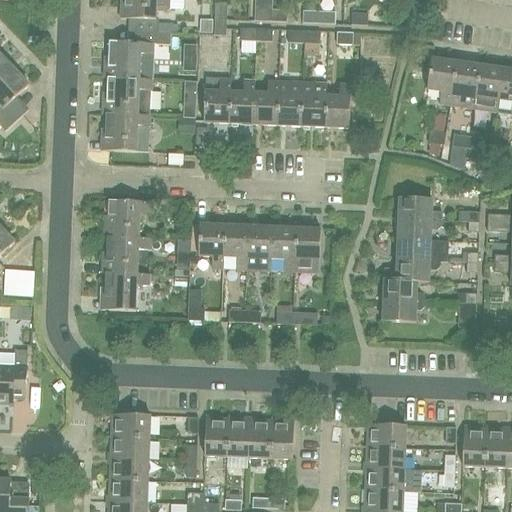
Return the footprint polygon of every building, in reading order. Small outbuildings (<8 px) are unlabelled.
[(168,0),(120,0),(120,19),(155,21),(156,11),(165,11),(168,9),(168,0)] [(191,8),(190,0),(176,0),(176,8),(191,8)] [(214,20),(226,21),(226,4),(214,4),(214,20)] [(254,23),(270,23),(271,10),(254,10),(254,23)] [(271,10),(270,23),(287,24),(287,11),(271,10)] [(302,25),(318,25),(318,12),(302,12),(302,25)] [(318,12),(318,25),(335,26),(335,13),(318,12)] [(351,14),(350,27),(367,27),(367,14),(351,14)] [(225,38),(226,21),(214,20),(213,37),(225,38)] [(157,34),(171,34),(172,34),(172,24),(157,24),(157,34)] [(256,42),(256,30),(239,29),(239,42),(256,42)] [(272,30),(256,30),(256,42),(272,43),(272,30)] [(303,44),(304,32),(288,31),(287,44),(303,44)] [(320,32),(304,32),(303,44),(320,45),(320,32)] [(336,46),(353,47),(353,45),(353,37),(353,33),(336,33),(336,46)] [(171,46),(171,34),(157,34),(157,47),(171,46)] [(103,80),(107,80),(150,81),(152,81),(152,69),(146,69),(144,65),(139,65),(139,56),(152,57),(152,45),(108,43),(108,59),(104,59),(103,80)] [(191,54),(190,73),(202,74),(202,54),(191,54)] [(0,80),(12,69),(0,56),(0,80)] [(448,107),(455,64),(431,61),(426,92),(440,93),(438,106),(448,107)] [(455,64),(448,107),(473,111),(474,98),(479,68),(455,64)] [(496,114),(498,102),(503,71),(479,68),(474,98),(473,111),(496,114)] [(28,87),(12,69),(0,80),(0,128),(5,134),(23,117),(10,104),(28,87)] [(511,72),(503,71),(498,102),(511,104),(509,116),(511,116),(511,72)] [(101,115),(105,115),(149,118),(150,81),(107,80),(106,94),(102,94),(101,115)] [(203,124),(228,125),(229,93),(230,81),(206,80),(203,124)] [(228,125),(251,127),(253,94),(253,82),(244,81),(243,94),(229,93),(228,125)] [(253,94),(251,127),(276,128),(277,96),(278,83),(267,83),(267,95),(253,94)] [(279,83),(278,83),(277,96),(276,128),(300,129),(301,97),(301,84),(291,84),(291,90),(278,90),(279,83)] [(323,130),(324,98),(325,85),(316,85),(301,84),(301,97),(300,129),(323,130)] [(339,99),(324,98),(323,130),(348,131),(350,86),(340,86),(339,99)] [(195,120),(195,109),(183,108),(183,119),(195,120)] [(148,128),(149,118),(105,115),(104,131),(100,130),(99,152),(135,154),(135,153),(146,154),(148,128)] [(469,138),(467,151),(483,153),(485,140),(475,139),(477,130),(471,129),(469,138)] [(444,147),(445,135),(429,132),(427,145),(444,147)] [(466,150),(467,151),(469,138),(453,136),(451,149),(452,149),(449,166),(463,171),(466,150)] [(167,166),(182,167),(182,156),(168,156),(167,166)] [(397,222),(442,223),(442,214),(430,214),(431,201),(398,200),(397,222)] [(103,240),(107,240),(139,241),(140,216),(153,217),(153,205),(109,203),(109,219),(104,218),(103,240)] [(468,223),(468,224),(478,224),(478,213),(468,213),(459,213),(458,223),(468,223)] [(487,225),(511,225),(511,217),(495,217),(495,216),(487,216),(487,225)] [(396,243),(429,243),(430,232),(436,232),(441,228),(442,223),(397,222),(396,243)] [(478,224),(468,224),(467,234),(478,234),(478,224)] [(511,234),(511,225),(487,225),(487,233),(495,233),(495,234),(511,234)] [(222,273),(223,259),(224,227),(199,226),(197,258),(211,259),(211,272),(222,273)] [(224,227),(223,259),(235,259),(235,272),(247,273),(249,229),(224,227)] [(0,258),(14,245),(0,229),(0,274),(4,270),(0,266),(0,258)] [(249,229),(247,273),(271,274),(271,261),(273,230),(249,229)] [(293,275),(295,231),(273,230),(271,261),(284,261),(283,275),(293,275)] [(320,232),(295,231),(293,275),(318,276),(320,232)] [(101,275),(105,275),(137,276),(138,252),(151,252),(151,241),(139,241),(107,240),(106,254),(102,254),(101,275)] [(190,251),(191,243),(178,243),(178,251),(190,251)] [(396,263),(440,264),(445,264),(445,244),(429,243),(396,243),(396,263)] [(493,257),(493,266),(511,266),(511,248),(511,257),(493,257)] [(466,254),(466,263),(466,265),(477,265),(477,254),(466,254)] [(384,269),(383,282),(416,284),(428,284),(429,273),(435,273),(440,268),(440,264),(396,263),(396,270),(384,269)] [(466,265),(466,274),(466,275),(476,275),(477,265),(466,265)] [(511,266),(493,266),(493,274),(511,275),(510,287),(511,287),(511,300),(511,299),(511,266)] [(150,277),(137,276),(105,275),(104,290),(101,290),(100,312),(135,313),(136,287),(149,288),(150,277)] [(416,284),(383,282),(382,302),(424,304),(424,298),(420,295),(416,295),(416,284)] [(205,310),(200,310),(201,292),(188,291),(187,322),(204,323),(205,310)] [(464,305),(475,305),(475,295),(465,295),(464,305)] [(424,304),(382,302),(382,324),(415,325),(415,313),(419,313),(424,309),(424,304)] [(474,330),(475,305),(464,305),(458,305),(457,329),(474,330)] [(31,309),(18,308),(17,322),(31,322),(31,309)] [(244,325),(245,312),(228,312),(227,324),(244,325)] [(260,312),(245,312),(244,325),(260,325),(260,312)] [(275,326),(292,327),(292,314),(275,313),(275,326)] [(300,326),(317,327),(317,315),(300,314),(300,326)] [(0,406),(13,407),(13,399),(24,400),(26,352),(14,352),(14,355),(0,354),(0,406)] [(111,438),(148,439),(149,417),(111,416),(111,438)] [(188,419),(187,436),(197,436),(198,420),(188,419)] [(226,460),(227,421),(205,421),(203,459),(226,460)] [(226,460),(247,461),(249,422),(227,421),(226,460)] [(270,462),(271,423),(249,422),(247,461),(270,462)] [(293,424),(271,423),(270,462),(292,463),(293,424)] [(366,449),(404,450),(405,428),(367,427),(366,449)] [(445,429),(444,445),(454,446),(455,429),(445,429)] [(484,469),(485,431),(463,431),(462,468),(484,469)] [(485,431),(484,469),(506,470),(507,432),(485,431)] [(110,459),(148,461),(148,439),(111,438),(110,459)] [(186,447),(185,479),(196,480),(196,447),(186,447)] [(366,449),(365,470),(403,472),(404,450),(366,449)] [(444,457),(443,473),(454,474),(455,457),(444,457)] [(147,483),(148,461),(110,459),(109,481),(147,483)] [(365,470),(364,492),(402,493),(403,472),(365,470)] [(454,474),(443,473),(443,490),(453,490),(454,474)] [(146,505),(147,483),(109,481),(108,503),(146,505)] [(11,483),(0,482),(0,511),(27,511),(28,501),(16,500),(17,493),(10,492),(11,483)] [(364,492),(363,511),(401,511),(402,493),(364,492)] [(202,511),(203,505),(203,495),(187,494),(186,511),(202,511)] [(251,510),(284,511),(284,501),(251,500),(251,510)] [(225,511),(241,511),(241,502),(225,501),(225,511)] [(145,511),(146,505),(108,503),(107,511),(145,511)]
